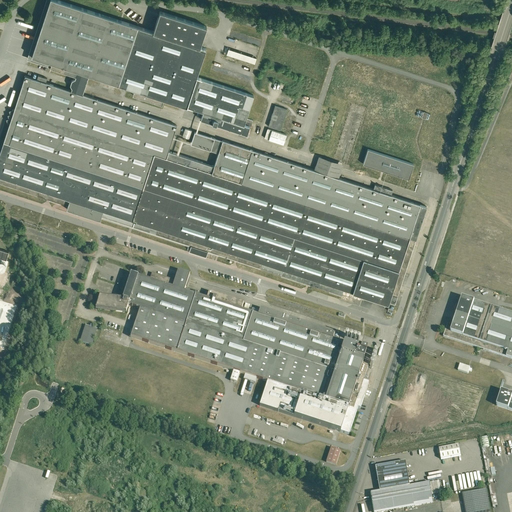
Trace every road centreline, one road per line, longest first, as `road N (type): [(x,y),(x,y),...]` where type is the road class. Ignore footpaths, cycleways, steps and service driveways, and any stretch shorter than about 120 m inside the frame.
road 1 (unclassified): [(346,511),(511,3)]
road 2 (unknown): [(340,50),(455,93),(444,166),(451,188)]
road 3 (unknown): [(304,160),(445,207)]
